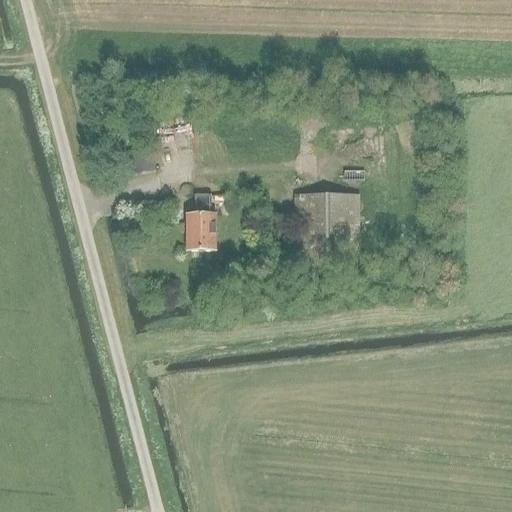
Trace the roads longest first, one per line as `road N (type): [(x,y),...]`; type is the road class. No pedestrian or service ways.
road 1 (unclassified): [(157,511),(25,0)]
road 2 (track): [(117,354),(477,314)]
